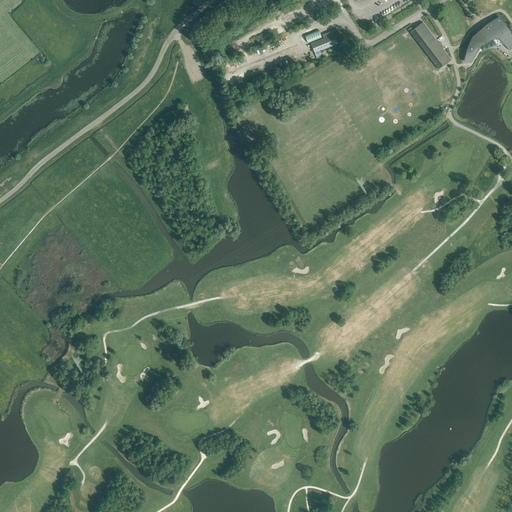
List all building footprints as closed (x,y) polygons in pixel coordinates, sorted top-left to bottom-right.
[(464,61),(467,62),(470,64),(475,54),(481,42),(498,36),(500,38),(509,49),(511,47),(511,35),(509,30),(508,28),(506,25),(505,24),(503,21),(501,19),(499,17),(491,21),(492,22),(490,24),(489,23),(487,25),(481,31),(480,31),(480,30),(473,36),(470,41),(469,43),(469,45),(467,47),(467,50),(466,51),(465,57),(464,61)] [(414,29),(443,66),(451,59),(443,48),(423,22),(414,29)] [(305,36),(308,43),(322,37),(319,30),(305,36)] [(315,53),(338,43),(334,34),(311,43),(315,53)] [(0,186),(1,186),(2,187),(5,185),(4,184),(8,180),(9,181),(12,179),(9,175),(6,178),(7,179),(7,180),(4,183),(3,182),(2,181),(0,182),(0,185),(0,186),(0,185),(0,186)]
